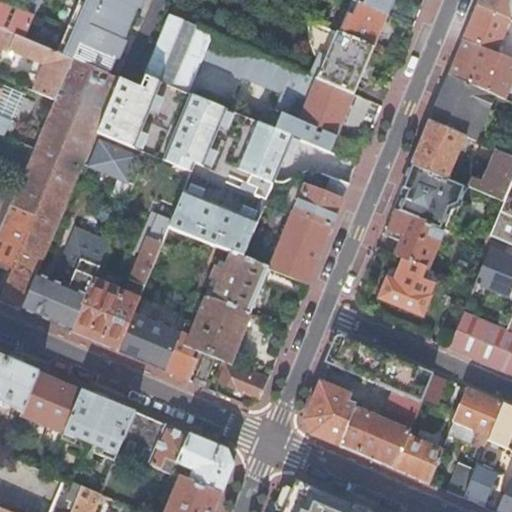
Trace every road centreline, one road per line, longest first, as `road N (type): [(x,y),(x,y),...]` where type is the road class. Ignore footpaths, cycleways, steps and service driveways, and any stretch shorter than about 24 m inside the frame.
road 1 (residential): [(453,0),(325,313)]
road 2 (residential): [(0,328),(271,441)]
road 3 (residential): [(511,392),(325,313)]
road 4 (residential): [(271,441),(438,511)]
road 5 (residential): [(325,313),(271,441)]
